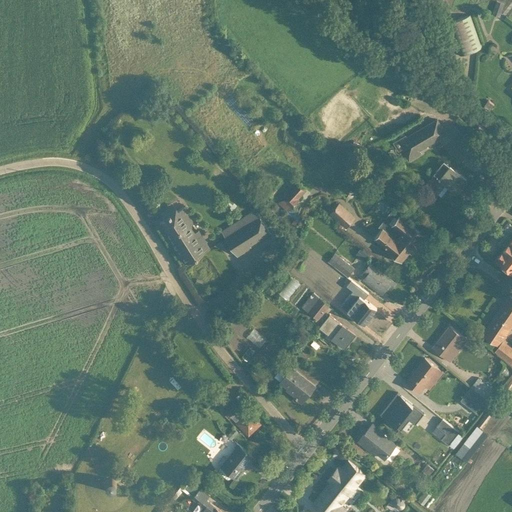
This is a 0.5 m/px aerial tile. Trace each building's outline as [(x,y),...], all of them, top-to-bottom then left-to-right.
[(493,109),(497,104),(490,98),(486,103),(493,109)] [(401,157),(442,140),(434,119),(392,136),(401,157)] [(394,131),(397,136),(405,131),(402,126),(394,131)] [(461,158),(474,143),(460,131),(447,147),(461,158)] [(459,192),(470,178),(451,164),(441,177),(459,192)] [(308,187),(297,177),(278,199),(289,208),(308,187)] [(328,210),(344,223),(354,211),(338,198),(328,210)] [(183,261),(209,245),(180,199),(155,215),(183,261)] [(254,206),(217,226),(231,254),(269,234),(254,206)] [(373,240),(404,262),(426,229),(395,208),(373,240)] [(315,216),(309,220),(313,227),(320,223),(315,216)] [(511,236),(498,254),(511,265),(511,236)] [(355,248),(348,257),(357,264),(364,255),(355,248)] [(329,252),(322,260),(341,277),(348,269),(329,252)] [(384,293),(395,279),(372,261),(361,274),(384,293)] [(277,293),(292,307),(300,298),(285,284),(277,293)] [(302,303),(317,315),(328,301),(314,289),(302,303)] [(484,332),(501,344),(511,327),(511,295),(509,294),(484,332)] [(319,328),(344,348),(356,333),(330,313),(319,328)] [(432,347),(451,361),(468,339),(450,324),(432,347)] [(240,337),(253,349),(261,341),(247,329),(240,337)] [(261,343),(257,353),(265,356),(269,346),(261,343)] [(243,347),(236,357),(242,361),(248,350),(243,347)] [(445,371),(426,356),(407,379),(421,391),(426,385),(431,388),(445,371)] [(304,402),(318,384),(293,364),(278,382),(304,402)] [(274,367),(269,375),(274,379),(279,370),(274,367)] [(469,376),(455,403),(473,412),(487,385),(469,376)] [(425,412),(399,391),(381,413),(402,430),(411,419),(416,423),(425,412)] [(219,409),(228,417),(236,408),(227,400),(219,409)] [(470,421),(476,425),(490,407),(484,402),(470,421)] [(236,422),(249,436),(263,423),(250,409),(236,422)] [(426,429),(447,448),(458,435),(438,416),(426,429)] [(383,460),(398,442),(373,422),(358,439),(383,460)] [(450,454),(460,460),(467,450),(464,448),(477,428),(469,423),(450,454)] [(221,465),(238,478),(256,456),(239,442),(221,465)] [(345,491),(351,496),(368,473),(348,458),(342,465),(339,463),(327,479),(330,481),(314,503),(326,511),(339,511),(342,508),(336,504),(345,491)] [(415,469),(422,475),(428,469),(421,463),(415,469)] [(177,489),(184,495),(193,484),(187,478),(177,489)] [(386,503),(396,509),(399,503),(389,497),(386,503)] [(131,501),(131,508),(145,509),(145,501),(131,501)]
